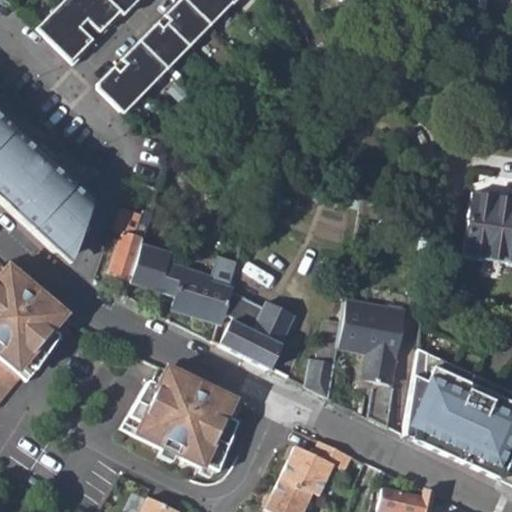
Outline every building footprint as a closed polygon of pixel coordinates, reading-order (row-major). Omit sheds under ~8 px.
[(61,0),(35,27),(73,65),(84,53),(81,49),(90,39),(78,26),(85,19),(98,31),(107,22),(112,26),(136,0),(61,0)] [(180,0),(163,18),(167,22),(160,30),(155,26),(120,61),(124,66),(117,73),(112,69),(95,86),(96,93),(121,117),(231,7),(232,8),(240,0),(180,0)] [(0,119),(0,207),(51,255),(72,257),(89,201),(0,119)] [(511,201),(472,194),(461,258),(511,267),(511,201)] [(362,202),(359,217),(379,220),(382,204),(362,202)] [(425,209),(422,227),(438,229),(442,210),(425,209)] [(118,235),(105,275),(127,281),(135,256),(138,249),(149,214),(139,211),(138,216),(118,211),(110,232),(118,235)] [(127,281),(126,284),(173,300),(170,311),(216,326),(220,314),(227,290),(227,288),(208,282),(209,279),(135,256),(127,281)] [(332,268),(315,363),(331,366),(335,347),(336,341),(344,300),(349,271),(332,268)] [(0,398),(19,376),(25,381),(57,335),(49,329),(61,315),(5,269),(0,276),(0,398)] [(209,279),(208,282),(227,288),(230,278),(212,272),(209,279)] [(227,290),(220,314),(232,320),(218,347),(266,371),(292,316),(264,302),(261,308),(227,290)] [(336,341),(335,347),(354,350),(360,344),(365,346),(364,352),(359,377),(369,379),(363,419),(386,430),(394,384),(389,383),(402,310),(344,300),(336,341)] [(511,394),(417,351),(401,437),(511,488),(511,394)] [(305,361),(303,369),(311,370),(308,391),(325,400),(331,366),(315,363),(305,361)] [(146,381),(116,431),(198,471),(199,469),(205,471),(212,455),(220,458),(236,425),(223,419),(232,402),(163,369),(155,385),(146,381)] [(292,446),(277,478),(311,494),(316,497),(330,465),(342,471),(349,457),(316,442),(310,455),(292,446)] [(199,469),(198,471),(211,478),(220,458),(212,455),(205,471),(199,469)] [(119,474),(102,511),(124,511),(138,482),(119,474)] [(277,478),(261,510),(266,511),(302,511),(311,494),(277,478)] [(378,490),(378,492),(373,511),(426,511),(430,496),(420,491),(418,499),(378,490)] [(175,511),(144,497),(136,511),(175,511)]
